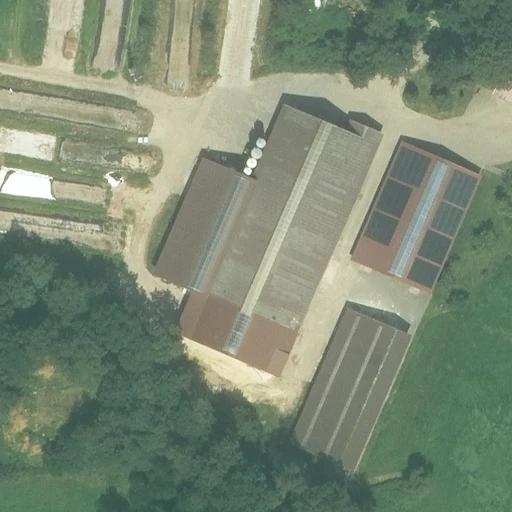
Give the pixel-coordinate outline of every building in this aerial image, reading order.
[(511,28),(482,92),(511,105),(511,28)] [(197,297),(289,337),(372,150),(280,110),(197,297)] [(66,165),(81,160),(72,134),(57,139),(66,165)] [(399,147),(344,265),(419,299),(473,182),(399,147)] [(277,441),(340,471),(400,342),(338,313),(277,441)]
